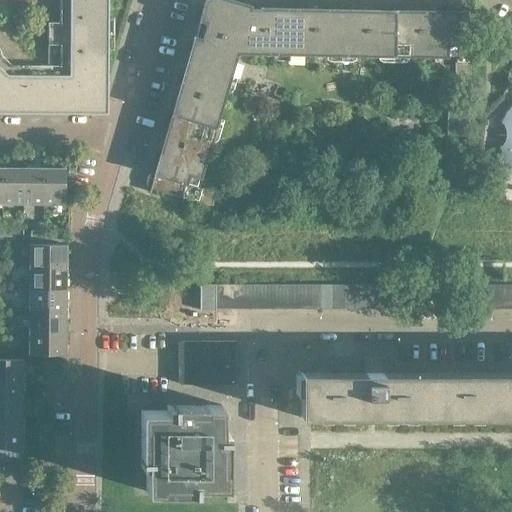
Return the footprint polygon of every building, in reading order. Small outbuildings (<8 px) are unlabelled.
[(0,0),(0,112),(107,113),(107,49),(114,49),(114,17),(108,17),(107,0),(0,0)] [(193,36),(186,61),(229,74),(236,52),(286,53),(287,8),(259,7),(259,9),(249,8),(250,5),(232,0),(203,0),(198,20),(199,20),(195,36),(193,36)] [(469,63),(470,13),(474,13),(474,12),(470,12),(470,11),(470,10),(469,9),(469,8),(468,7),(466,6),(464,6),(460,6),(459,6),(458,6),(456,7),(456,8),(455,10),(455,11),(454,11),(392,10),(391,55),(454,56),(454,63),(454,75),(469,75),(469,63)] [(339,9),(287,8),(286,53),(338,54),(339,9)] [(392,10),(339,9),(338,54),(391,55),(392,10)] [(229,74),(186,61),(171,114),(214,127),(229,74)] [(468,108),(446,107),(446,135),(468,135),(468,108)] [(511,108),(508,113),(503,124),(509,126),(508,135),(508,144),(501,145),(505,157),(511,166),(506,170),(511,174),(511,108)] [(214,127),(171,114),(154,173),(153,172),(151,173),(150,173),(149,173),(148,174),(148,175),(147,175),(146,178),(146,181),(145,182),(146,184),(146,186),(148,187),(150,188),(149,191),(150,192),(151,188),(199,202),(211,205),(215,191),(203,188),(197,186),(214,127)] [(3,169),(3,203),(23,203),(24,169),(3,169)] [(24,169),(23,203),(44,203),(44,169),(24,169)] [(44,169),(44,203),(64,203),(65,169),(44,169)] [(15,230),(2,230),(2,238),(14,239),(15,230)] [(30,239),(43,239),(43,230),(30,230),(30,239)] [(43,230),(43,239),(55,239),(55,230),(43,230)] [(30,243),(29,266),(65,267),(66,244),(30,243)] [(65,267),(29,266),(29,288),(65,288),(65,267)] [(331,284),(319,285),(319,308),(331,308),(331,284)] [(342,284),(331,284),(331,308),(342,308),(342,284)] [(355,284),(342,284),(342,308),(355,308),(355,284)] [(367,284),(355,284),(355,308),(367,308),(367,284)] [(378,284),(367,284),(367,308),(378,308),(378,284)] [(378,284),(378,308),(391,308),(391,284),(378,284)] [(466,284),(466,308),(478,308),(478,284),(466,284)] [(490,284),(478,284),(478,308),(490,308),(490,284)] [(502,284),(490,284),(490,308),(502,308),(502,284)] [(511,307),(511,284),(502,284),(502,308),(511,307)] [(215,285),(200,285),(200,310),(215,310),(215,308),(215,285)] [(227,285),(215,285),(215,308),(226,308),(227,285)] [(227,285),(226,308),(238,308),(238,285),(227,285)] [(238,285),(238,308),(250,308),(250,285),(238,285)] [(259,285),(250,285),(250,308),(259,308),(259,285)] [(271,285),(259,285),(259,308),(271,308),(271,285)] [(283,285),(271,285),(271,308),(283,308),(283,285)] [(295,285),(283,285),(283,308),(295,308),(295,285)] [(307,285),(295,285),(295,308),(307,308),(307,285)] [(319,285),(307,285),(307,308),(319,308),(319,285)] [(65,288),(29,288),(29,310),(65,311),(65,288)] [(29,310),(29,332),(65,333),(65,311),(29,310)] [(29,332),(29,354),(65,354),(65,333),(29,332)] [(200,341),(180,341),(181,384),(201,384),(234,384),(234,341),(200,341)] [(0,358),(0,381),(22,382),(22,359),(0,358)] [(301,417),(310,417),(511,417),(511,372),(382,373),(383,360),(384,360),(384,358),(363,358),(363,360),(365,360),(365,373),(301,373),(301,417)] [(22,382),(0,381),(0,403),(21,403),(22,382)] [(21,403),(0,403),(0,424),(21,425),(21,403)] [(170,409),(140,409),(140,460),(145,460),(145,490),(196,490),(196,485),(227,485),(226,434),(221,434),(221,404),(170,404),(170,409)] [(21,425),(0,424),(0,460),(21,460),(21,448),(21,425)]
